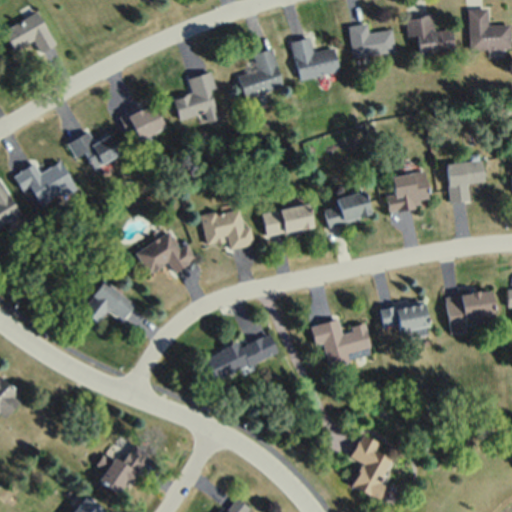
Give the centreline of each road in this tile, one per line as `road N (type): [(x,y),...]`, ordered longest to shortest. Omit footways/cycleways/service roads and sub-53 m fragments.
road 1 (residential): [(511,242),(256,281),(177,317),(130,393)]
road 2 (residential): [(0,316),(64,362),(257,453),(314,511)]
road 3 (residential): [(0,125),(127,51),(259,0)]
